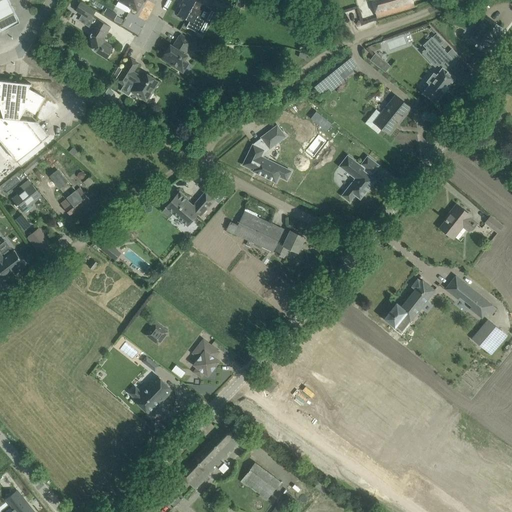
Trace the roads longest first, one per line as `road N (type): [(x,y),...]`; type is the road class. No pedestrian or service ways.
road 1 (unclassified): [(241,381),(349,263),(511,57)]
road 2 (track): [(201,163),(238,118),(348,41),(448,0)]
road 3 (residential): [(241,381),(422,511)]
road 4 (track): [(16,56),(201,163)]
road 5 (unknown): [(201,163),(41,275)]
road 6 (unclassified): [(115,511),(241,381)]
road 7 (track): [(201,163),(361,245)]
